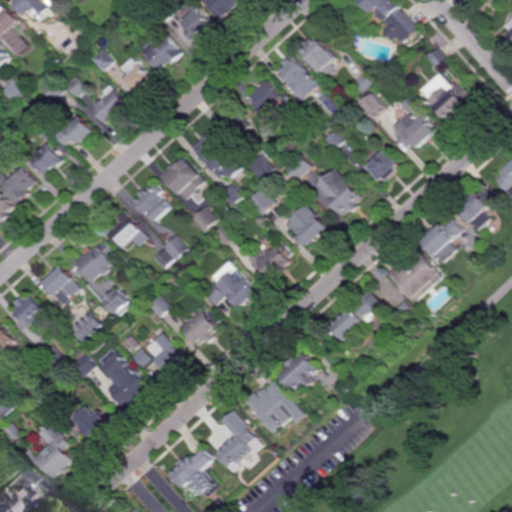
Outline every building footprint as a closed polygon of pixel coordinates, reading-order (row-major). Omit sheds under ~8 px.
[(44,10),(41,6),(30,15),(17,2),(19,0),(48,0),(51,3),(44,10)] [(143,17),(134,7),(141,0),(145,0),(153,8),(143,17)] [(168,23),(156,9),(166,0),(179,14),(168,23)] [(227,17),(211,0),(240,0),(232,8),(235,11),(227,17)] [(397,0),(404,7),(403,8),(406,12),(407,11),(423,29),(410,41),(409,39),(405,42),(400,36),(402,34),(389,20),(388,21),(387,19),(385,20),(377,11),(379,10),(378,9),(374,13),(362,0),(397,0)] [(20,37),(24,42),(17,48),(6,36),(5,37),(0,31),(0,9),(5,5),(9,10),(12,6),(24,20),(16,27),(22,35),(20,37)] [(199,10),(201,7),(216,24),(212,28),(214,30),(208,36),(206,34),(201,38),(200,36),(196,40),(187,31),(192,27),(186,21),(194,13),(191,10),(195,6),(199,10)] [(187,53),(174,64),(172,62),(162,70),(144,50),(154,41),(158,46),(170,34),(187,53)] [(341,59),(335,65),(338,67),(329,75),(326,71),(325,72),(304,51),(309,46),(308,44),(313,39),(315,41),(320,37),(341,59)] [(0,65),(3,69),(15,58),(0,42),(0,65)] [(428,50),(424,46),(429,42),(432,45),(428,50)] [(108,72),(97,59),(108,49),(119,62),(108,72)] [(440,68),(431,57),(441,49),(450,59),(440,68)] [(23,63),(19,59),(23,55),(27,59),(23,63)] [(317,77),(316,78),(324,87),(309,100),(283,70),(288,65),(286,63),(291,59),(293,61),(298,56),(317,77)] [(147,90),(145,88),(139,94),(127,81),(133,74),(127,67),(138,58),(157,78),(151,83),(152,85),(147,90)] [(367,94),(358,83),(368,73),(378,84),(367,94)] [(57,102),(46,88),(60,77),(71,90),(57,102)] [(81,97),(71,87),(81,77),(91,88),(81,97)] [(267,119),(258,109),(262,105),(254,96),(271,81),(285,97),(270,111),(273,114),(267,119)] [(461,87),(464,84),(476,97),(463,109),(466,112),(460,119),(456,115),(449,121),(436,107),(438,105),(433,99),(446,87),(449,90),(456,83),(461,87)] [(18,104),(8,94),(17,85),(28,95),(18,104)] [(124,116),(122,114),(110,124),(96,108),(99,106),(97,103),(102,98),(102,97),(109,91),(108,91),(115,85),(132,104),(126,110),(128,112),(124,116)] [(422,148),(417,143),(413,147),(399,132),(401,131),(398,128),(413,113),(406,105),(415,96),(434,116),(429,121),(440,132),(422,148)] [(379,122),(365,107),(377,97),(390,112),(379,122)] [(248,131),(244,126),(236,134),(225,121),(240,108),(255,125),(248,131)] [(84,145),(80,141),(74,146),(65,136),(86,116),(100,131),(84,145)] [(50,139),(40,129),(47,122),(57,133),(50,139)] [(10,160),(0,149),(0,128),(21,150),(10,160)] [(340,150),(330,139),(340,130),(350,141),(340,150)] [(225,179),(197,148),(214,132),(238,159),(227,169),(231,173),(225,179)] [(56,148),(58,146),(64,153),(62,155),(68,161),(60,168),(58,165),(48,175),(34,159),(52,143),(56,148)] [(404,165),(401,168),(403,171),(392,182),(389,179),(385,182),(372,167),(374,166),(370,161),(382,151),(386,155),(391,151),(404,165)] [(302,181),(291,169),(307,155),(318,167),(302,181)] [(188,199),(167,176),(176,168),(176,167),(187,157),(205,176),(197,183),(201,187),(188,199)] [(511,194),(499,180),(505,175),(502,172),(511,162),(511,194)] [(22,204),(0,181),(0,179),(6,173),(12,180),(22,171),(23,172),(28,167),(42,182),(31,192),(33,193),(22,204)] [(269,182),(261,173),(267,168),(275,176),(269,182)] [(367,198),(360,205),(363,208),(357,214),(354,210),(348,216),(321,187),(328,180),(328,179),(331,176),(332,177),(340,169),(367,198)] [(166,192),(163,194),(170,202),(169,203),(174,209),(157,223),(150,215),(149,216),(137,202),(143,197),(141,195),(146,191),(148,192),(154,187),(156,188),(160,184),(166,192)] [(238,208),(227,195),(239,184),(251,197),(238,208)] [(501,197),(495,202),(496,204),(487,212),(494,220),(491,222),(491,226),(489,228),(486,227),(481,231),(474,223),(473,224),(460,209),(468,202),(467,201),(472,196),(473,198),(479,192),(482,195),(492,187),(501,197)] [(268,215),(255,201),(268,189),(281,203),(268,215)] [(8,222),(5,220),(0,224),(0,197),(5,193),(18,208),(13,213),(15,215),(8,222)] [(193,216),(183,204),(190,198),(200,209),(193,216)] [(315,245),(313,243),(308,248),(299,238),(302,236),(291,225),(313,205),(334,229),(315,245)] [(209,233),(223,221),(211,207),(197,219),(209,233)] [(153,238),(143,248),(135,239),(124,250),(111,236),(124,223),(121,220),(129,212),(153,238)] [(263,226),(260,222),(265,217),(269,221),(263,226)] [(466,231),(453,243),(459,250),(445,263),(438,256),(437,257),(424,242),(430,236),(427,233),(434,226),(438,230),(443,225),(447,229),(456,220),(466,231)] [(230,248),(218,236),(230,225),(241,237),(230,248)] [(181,261),(169,247),(181,236),(193,250),(181,261)] [(118,251),(113,256),(119,263),(114,268),(116,270),(109,277),(107,275),(98,282),(80,263),(90,254),(88,252),(93,248),(97,252),(104,245),(107,247),(111,243),(118,251)] [(298,254),(293,259),(296,263),(276,281),(267,272),(264,275),(260,270),(260,271),(255,266),(256,265),(252,261),(254,260),(252,257),(261,249),(266,255),(272,249),(276,254),(283,247),(285,249),(289,244),(298,254)] [(168,270),(159,259),(169,249),(179,260),(168,270)] [(445,278),(417,303),(392,275),(411,258),(414,261),(423,253),(445,278)] [(262,293),(256,299),(258,300),(251,306),(250,305),(243,311),(231,297),(221,306),(208,293),(218,284),(220,286),(222,285),(216,278),(234,262),(262,293)] [(60,298),(48,284),(55,277),(53,275),(59,270),(60,272),(67,266),(79,280),(78,281),(86,290),(74,301),(66,292),(60,298)] [(133,303),(119,315),(108,303),(109,301),(108,300),(119,290),(120,292),(122,291),(133,303)] [(376,315),(377,317),(370,324),(371,326),(351,344),(335,327),(357,308),(360,312),(367,305),(365,303),(376,293),(387,305),(376,315)] [(57,322),(45,333),(37,324),(32,329),(17,312),(22,307),(19,303),(26,297),(29,301),(35,296),(57,322)] [(164,319),(152,307),(164,296),(175,308),(164,319)] [(406,313),(400,307),(407,302),(412,308),(406,313)] [(91,344),(78,330),(93,316),(91,314),(95,310),(110,327),(91,344)] [(210,315),(215,311),(224,322),(220,326),(223,329),(216,335),(219,339),(212,345),(209,341),(203,347),(186,328),(206,310),(210,315)] [(20,342),(13,348),(17,354),(12,359),(7,354),(3,357),(0,353),(0,328),(5,324),(20,342)] [(190,358),(184,364),(186,367),(181,371),(179,369),(171,376),(159,361),(161,359),(151,349),(160,340),(162,341),(169,335),(190,358)] [(136,353),(128,342),(135,336),(144,346),(136,353)] [(59,370),(47,357),(58,347),(70,360),(59,370)] [(145,369),(136,358),(146,349),(155,360),(145,369)] [(137,369),(139,368),(143,373),(141,374),(153,387),(145,394),(148,397),(140,404),(142,406),(132,414),(112,390),(122,382),(117,376),(120,375),(109,363),(122,352),(137,369)] [(325,371),(316,379),(320,383),(310,392),(306,386),(298,393),(282,375),(290,368),(290,367),(299,359),(300,359),(308,352),(325,371)] [(88,378),(100,366),(89,354),(76,366),(88,378)] [(16,387),(7,377),(16,368),(26,378),(16,387)] [(297,420),(287,429),(286,427),(278,434),(250,403),(259,395),(271,408),(280,400),(271,391),(281,382),(312,417),(302,425),(297,420)] [(24,393),(20,389),(24,385),(28,389),(24,393)] [(48,408),(38,397),(48,388),(58,400),(48,408)] [(3,424),(0,420),(0,402),(9,394),(21,407),(3,424)] [(99,416),(103,412),(116,426),(115,427),(116,428),(106,437),(104,434),(99,439),(94,433),(91,435),(78,421),(92,408),(99,416)] [(244,426),(250,420),(259,430),(252,437),(250,434),(237,447),(238,448),(230,456),(213,438),(220,432),(222,433),(238,418),(244,426)] [(16,441),(6,429),(15,422),(24,433),(16,441)] [(67,473),(65,470),(59,476),(40,456),(53,444),(44,434),(55,423),(74,443),(68,449),(78,459),(70,466),(72,468),(67,473)] [(219,459),(208,469),(219,481),(207,493),(195,480),(189,486),(175,471),(194,453),(197,457),(208,447),(219,459)] [(34,466),(35,465),(46,478),(34,489),(41,497),(33,503),(31,500),(29,501),(31,503),(28,506),(26,504),(18,511),(0,511),(0,487),(1,487),(6,492),(10,488),(12,492),(26,480),(22,475),(26,472),(23,468),(30,462),(34,466)]
